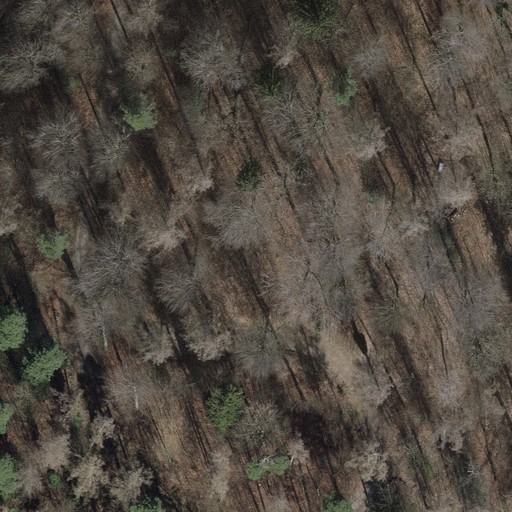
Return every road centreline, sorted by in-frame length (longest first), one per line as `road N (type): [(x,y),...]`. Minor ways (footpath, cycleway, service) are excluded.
road 1 (track): [(125,0),(72,274),(167,322),(290,333),(343,360),(376,413),(374,488),(354,511)]
road 2 (track): [(176,511),(126,464),(89,399)]
road 3 (track): [(89,399),(72,274)]
